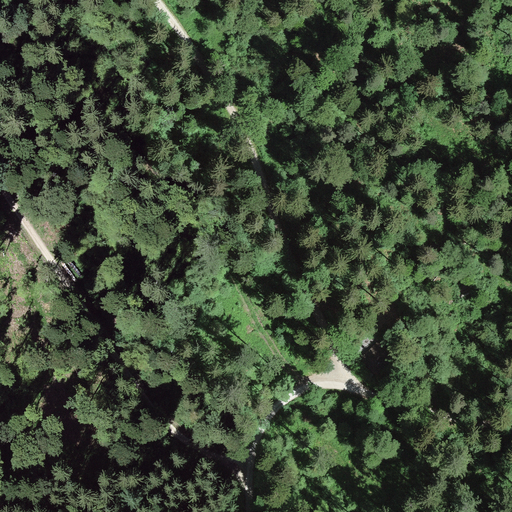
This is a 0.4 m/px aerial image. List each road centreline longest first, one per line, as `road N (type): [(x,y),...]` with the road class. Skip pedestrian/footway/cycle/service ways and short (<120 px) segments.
road 1 (track): [(343,385),(338,355),(292,262),(249,145),(156,0)]
road 2 (track): [(0,185),(135,385),(187,441),(248,471)]
road 3 (track): [(248,471),(257,433),(276,405),(328,383),(467,423),(511,426)]
road 4 (track): [(511,171),(450,130),(319,0)]
